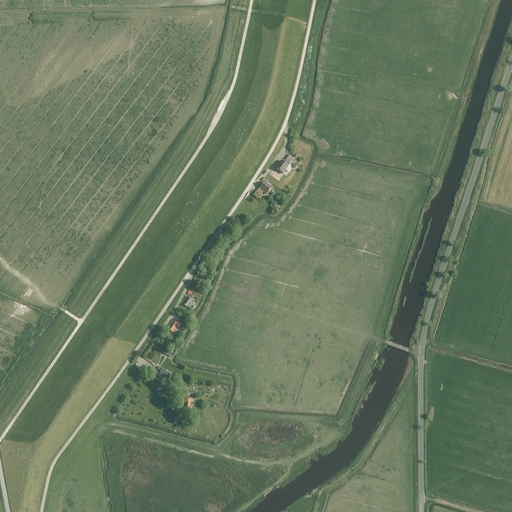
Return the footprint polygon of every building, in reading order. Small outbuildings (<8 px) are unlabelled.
[(293,159),(288,156),(284,161),(288,165),(293,159)] [(287,167),(280,161),(274,169),(281,174),(287,167)] [(271,188),(263,182),(258,188),(258,189),(262,192),(265,195),(271,188)] [(262,192),(258,189),(252,195),(256,199),(262,192)] [(187,295),(182,304),(193,310),(198,301),(187,295)] [(180,325),(172,320),(167,328),(175,333),(180,325)] [(172,372),(161,365),(156,374),(167,381),(172,372)] [(186,398),(194,399),(194,391),(189,391),(184,391),(183,397),(186,397),(186,398)] [(181,410),(188,411),(189,403),(192,404),(192,400),(182,399),(181,410)]
